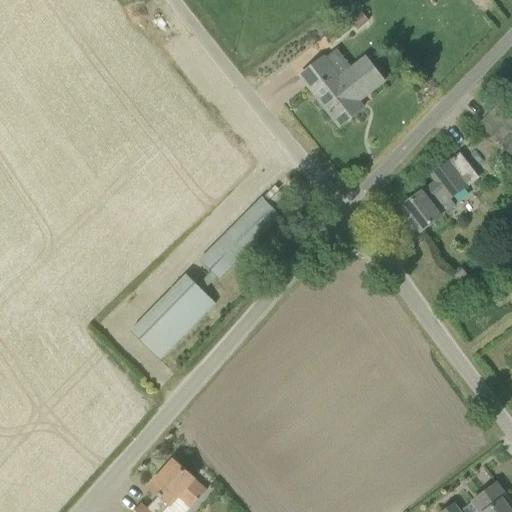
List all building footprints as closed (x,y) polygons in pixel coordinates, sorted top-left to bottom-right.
[(300,77),(308,87),(340,128),(364,109),(358,103),(384,82),(366,59),(351,70),(351,71),(340,79),(324,59),(300,77)] [(511,92),(479,127),(511,157),(511,92)] [(468,187),(464,181),(449,162),(431,176),(436,182),(402,208),(411,220),(409,223),(409,228),(412,231),(417,233),(420,231),(421,233),(456,206),(450,200),(468,187)] [(282,218),(279,215),(263,200),(255,208),(273,226),(282,218)] [(465,290),(466,290),(474,284),(463,270),(454,277),(465,290)] [(217,278),(210,271),(198,284),(190,277),(169,299),(168,298),(132,334),(160,361),(216,304),(203,292),(217,278)] [(164,511),(178,497),(191,509),(207,491),(173,462),(150,488),(159,497),(147,510),(141,505),(134,511),(164,511)] [(511,511),(502,501),(506,498),(496,484),(472,502),(480,511),(459,511),(453,504),(443,511),(511,511)]
